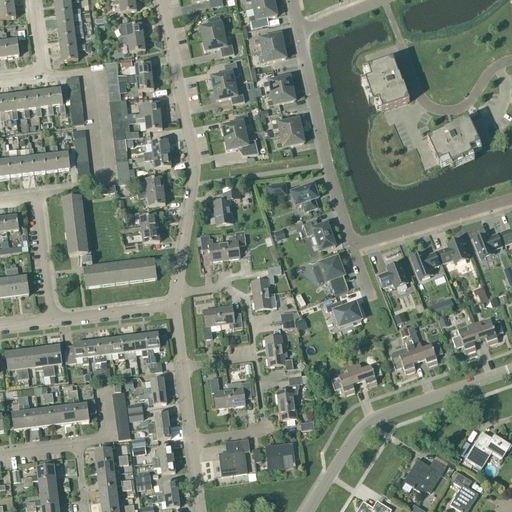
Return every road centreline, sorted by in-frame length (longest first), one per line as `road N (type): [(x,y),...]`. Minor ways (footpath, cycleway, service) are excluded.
road 1 (residential): [(159,0),(194,167),(177,294)]
road 2 (tertiary): [(306,511),(374,418),(511,369)]
road 3 (residential): [(37,199),(105,184),(93,71),(40,74)]
road 4 (residential): [(298,31),(352,246)]
road 5 (residential): [(382,0),(430,108),(463,106),(491,69),(511,60)]
road 6 (residential): [(352,246),(511,200)]
road 7 (residential): [(0,455),(108,442),(102,391)]
road 8 (residential): [(254,359),(263,432),(191,440)]
road 9 (residential): [(177,294),(227,289),(248,301),(254,359)]
road 10 (residential): [(52,321),(175,306)]
road 11 (residential): [(52,321),(37,199)]
